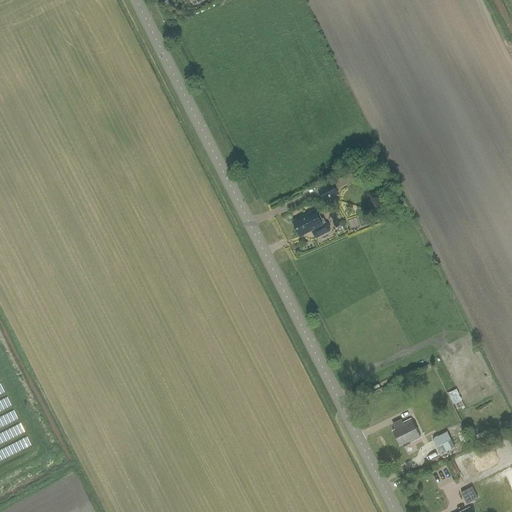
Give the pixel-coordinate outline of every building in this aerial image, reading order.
[(334,182),(337,190),(360,178),(356,171),(334,182)] [(340,194),(337,190),(334,182),(319,190),(324,202),(340,194)] [(315,236),(318,237),(329,231),(330,228),(327,222),(326,223),(324,218),(320,220),(315,210),(293,222),(301,236),(314,229),(313,232),(315,236)] [(460,388),(451,392),(456,403),(465,399),(460,388)] [(404,447),(439,428),(430,410),(417,416),(411,419),(394,428),(395,430),(393,431),(401,446),(403,444),(404,447)] [(440,454),(455,447),(447,432),(433,440),(440,454)] [(483,448),(486,453),(495,449),(492,444),(483,448)] [(460,473),(454,461),(448,464),(454,476),(457,480),(461,477),(459,473),(460,473)] [(461,497),(465,507),(477,501),(473,492),(461,497)]
